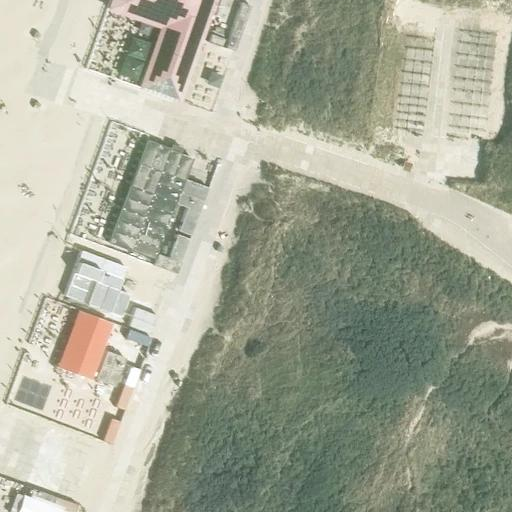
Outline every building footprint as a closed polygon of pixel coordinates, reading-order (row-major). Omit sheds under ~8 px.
[(134,0),(132,5),(162,16),(158,27),(170,31),(158,65),(185,75),(210,0),(134,0)] [(175,270),(216,157),(110,121),(69,234),(175,270)] [(151,337),(175,270),(69,234),(45,299),(151,337)] [(75,311),(54,366),(89,378),(110,323),(75,311)] [(0,476),(88,509),(112,445),(6,407),(0,424),(0,476)] [(38,492),(30,511),(74,511),(76,506),(38,492)]
